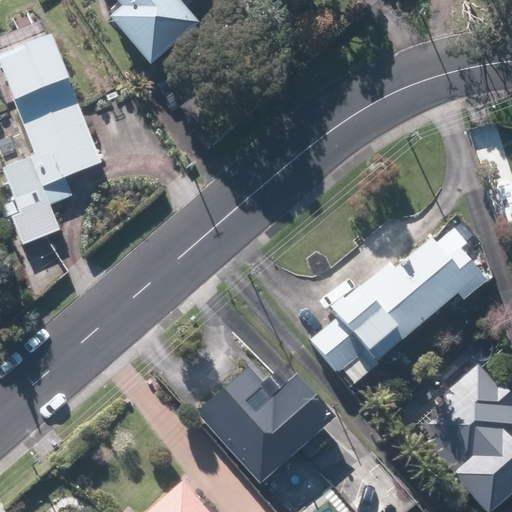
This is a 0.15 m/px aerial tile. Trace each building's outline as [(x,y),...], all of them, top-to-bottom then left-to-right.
[(120,0),(126,6),(114,17),(158,67),(207,24),(187,1),(188,0),(238,0),(263,28),(295,1),(293,0),(120,0)] [(68,179),(106,164),(56,41),(3,62),(41,157),(5,172),(17,202),(4,207),(21,248),(63,231),(53,205),(75,197),(68,179)] [(511,191),(496,197),(507,229),(511,227),(511,191)] [(394,236),(383,223),(361,242),(372,255),(394,236)] [(435,235),(312,340),(338,371),(369,345),(380,358),(459,290),(466,297),(491,276),(465,245),(452,255),(435,235)] [(432,443),(493,510),(511,493),(511,390),(504,381),(499,385),(479,362),(451,387),(459,395),(431,421),(442,434),(432,443)] [(201,412),(263,482),(340,415),(301,371),(277,392),(253,366),(201,412)] [(374,449),(331,484),(354,511),(407,511),(418,503),(374,449)] [(218,511),(188,477),(147,511),(218,511)]
